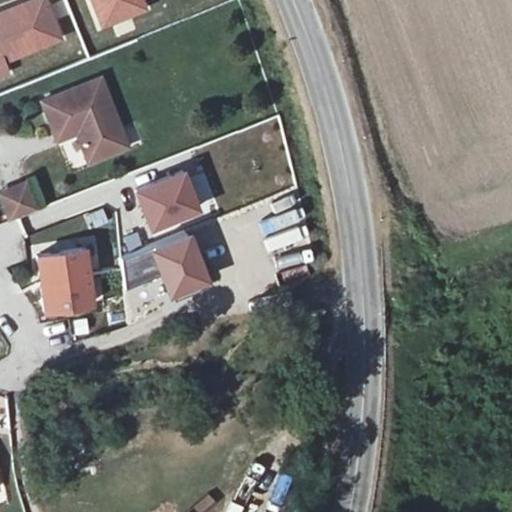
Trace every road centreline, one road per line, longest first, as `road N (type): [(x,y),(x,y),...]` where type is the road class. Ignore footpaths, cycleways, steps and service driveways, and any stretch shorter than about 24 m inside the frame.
road 1 (secondary): [(308,27),(348,176),(365,343),(345,511)]
road 2 (track): [(37,511),(13,421),(19,356),(0,284)]
